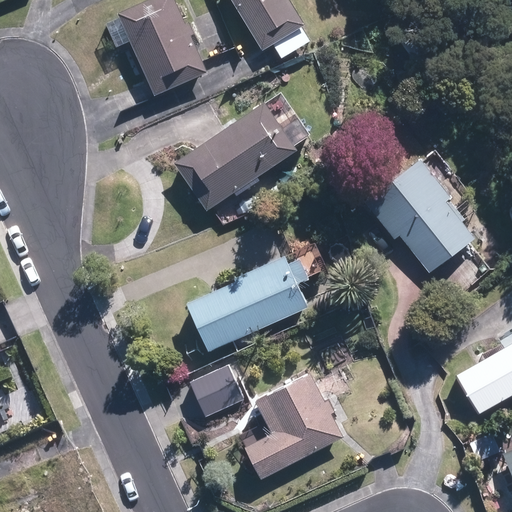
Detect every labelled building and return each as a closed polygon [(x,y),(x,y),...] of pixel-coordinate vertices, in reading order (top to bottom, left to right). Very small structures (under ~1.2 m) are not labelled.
[(179,0),(151,0),(121,13),(156,95),(211,71),(179,0)] [(235,0),(262,49),(273,43),(281,58),(314,41),(292,0),(235,0)] [(269,102),(296,140),(313,128),(286,90),(269,102)] [(296,140),(269,102),(267,100),(178,165),(210,210),(300,145),(296,140)] [(432,273),(481,236),(451,197),(457,192),(427,154),(366,202),(395,239),(402,233),(432,273)] [(314,305),(290,252),(236,275),(237,277),(189,299),(211,350),(314,305)] [(511,393),(511,331),(499,339),(504,347),(457,376),(480,413),(511,393)] [(227,360),(188,379),(207,417),(246,398),(227,360)] [(275,429),(247,443),(263,475),(345,433),(314,373),(260,401),(275,429)] [(511,470),(511,445),(503,449),(511,470)] [(0,511),(53,511),(44,491),(0,510),(0,511)]
